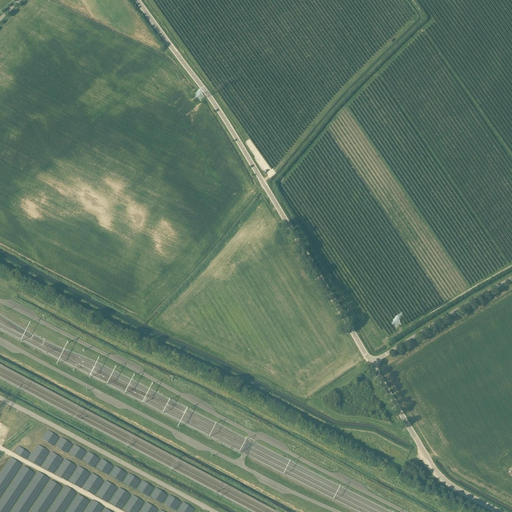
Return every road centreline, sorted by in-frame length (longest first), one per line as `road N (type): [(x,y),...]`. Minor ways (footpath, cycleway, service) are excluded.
road 1 (unclassified): [(371,363),(222,114),(137,0)]
road 2 (unclassified): [(214,511),(0,398)]
road 3 (unclassified): [(498,511),(436,471),(371,363)]
road 4 (unclassified): [(371,363),(511,279)]
